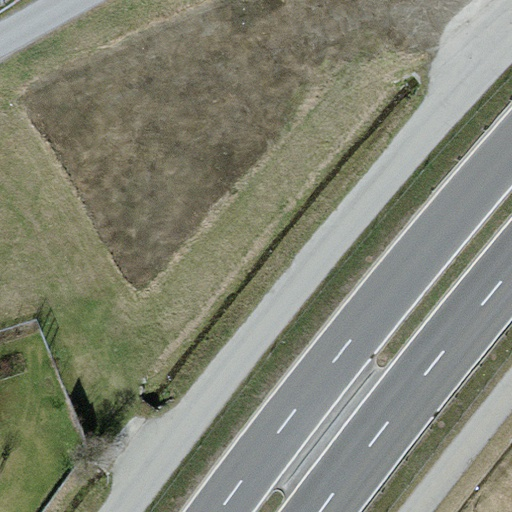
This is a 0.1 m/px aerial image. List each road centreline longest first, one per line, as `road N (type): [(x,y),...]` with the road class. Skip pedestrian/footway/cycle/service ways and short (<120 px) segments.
road 1 (primary): [(511,149),(219,511)]
road 2 (primary): [(318,511),(511,270)]
